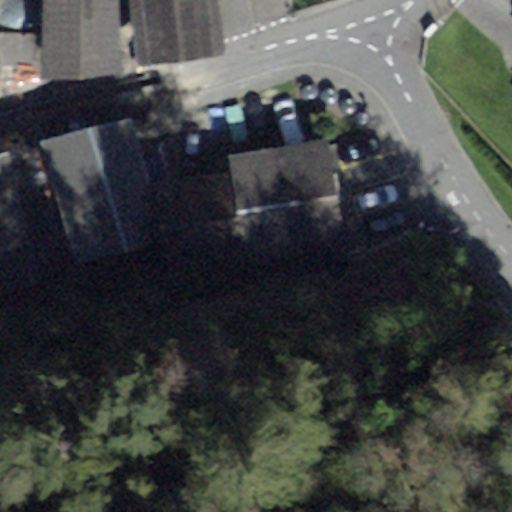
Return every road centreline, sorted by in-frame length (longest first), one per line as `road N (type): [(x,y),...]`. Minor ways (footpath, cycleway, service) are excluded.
road 1 (residential): [(0,131),(369,19)]
road 2 (residential): [(369,19),(433,146),(511,256)]
